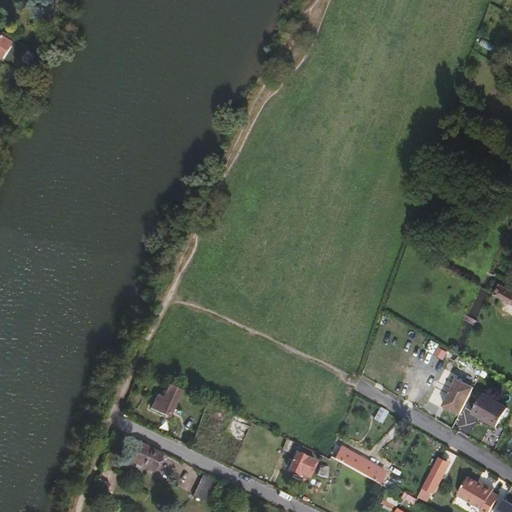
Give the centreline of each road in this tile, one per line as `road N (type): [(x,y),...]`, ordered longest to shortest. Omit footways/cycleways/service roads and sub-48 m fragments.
road 1 (residential): [(113,416),(309,511)]
road 2 (residential): [(358,380),(511,473)]
